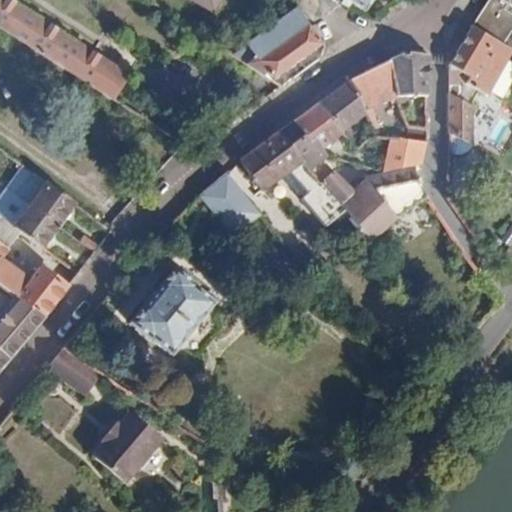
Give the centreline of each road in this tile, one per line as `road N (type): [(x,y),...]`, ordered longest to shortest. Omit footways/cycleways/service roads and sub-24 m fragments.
road 1 (residential): [(431,18),(221,147),(0,397)]
road 2 (residential): [(511,303),(437,216),(427,185),(431,18)]
road 3 (residential): [(363,511),(511,303)]
